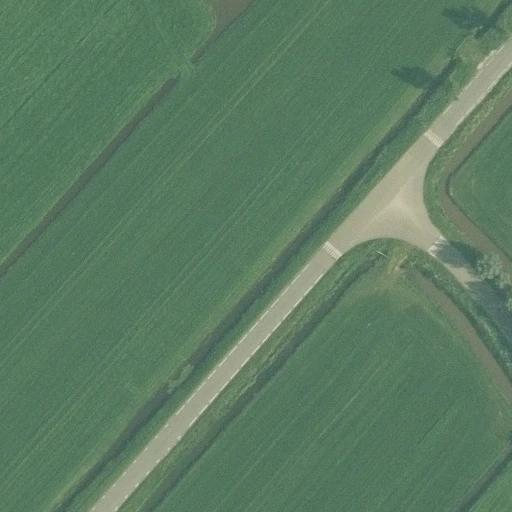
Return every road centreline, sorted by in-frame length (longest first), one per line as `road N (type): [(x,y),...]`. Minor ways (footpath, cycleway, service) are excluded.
road 1 (unclassified): [(103,511),(383,196)]
road 2 (unclassified): [(383,196),(511,46)]
road 3 (unclassified): [(511,331),(383,196)]
